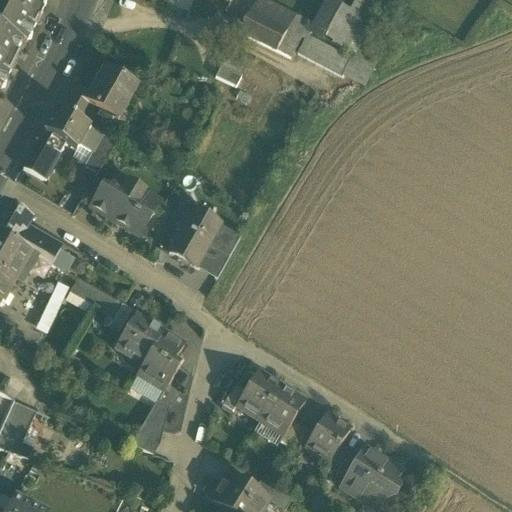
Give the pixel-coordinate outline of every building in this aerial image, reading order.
[(46,0),(0,0),(0,34),(21,46),(24,48),(36,25),(37,25),(38,23),(35,22),(46,0)] [(419,26),(389,9),(381,23),(412,40),(419,26)] [(289,34),(251,15),(240,37),(279,56),(289,34)] [(313,25),(298,18),(289,34),(302,41),(305,42),(313,25)] [(0,34),(0,92),(12,69),(10,68),(21,46),(0,34)] [(302,41),(289,34),(279,56),(291,62),(302,41)] [(352,63),(307,39),(298,57),(343,81),(352,63)] [(247,61),(229,52),(220,69),(238,78),(247,61)] [(137,87),(105,70),(90,98),(86,106),(118,123),(137,87)] [(90,98),(70,87),(56,113),(76,125),(86,106),(90,98)] [(76,125),(56,113),(43,135),(65,148),(75,154),(79,148),(88,132),(76,125)] [(88,132),(79,148),(91,155),(100,139),(88,132)] [(65,148),(43,135),(22,172),(44,184),(65,148)] [(115,147),(100,139),(91,155),(92,156),(84,170),(96,177),(105,162),(115,147)] [(117,180),(108,196),(96,215),(104,220),(125,186),(117,180)] [(105,190),(93,183),(80,205),(96,215),(108,196),(104,193),(105,190)] [(159,206),(125,186),(104,220),(138,240),(159,206)] [(31,226),(2,208),(0,211),(0,239),(37,260),(51,268),(59,254),(26,235),(31,226)] [(239,241),(187,212),(175,233),(180,236),(168,257),(195,272),(195,271),(208,249),(228,261),(239,241)] [(37,260),(0,239),(0,307),(1,308),(20,273),(27,277),(37,260)] [(228,261),(208,249),(195,271),(216,283),(228,261)] [(72,262),(59,254),(51,268),(64,276),(72,262)] [(121,308),(80,285),(72,299),(113,321),(121,308)] [(132,313),(122,307),(113,321),(107,331),(117,337),(125,324),(126,324),(132,313)] [(16,328),(0,320),(0,333),(10,339),(16,328)] [(149,329),(133,320),(114,352),(143,369),(163,336),(164,334),(151,326),(149,329)] [(183,349),(163,336),(143,369),(137,379),(164,395),(177,374),(173,371),(181,360),(178,358),(183,349)] [(245,394),(235,409),(259,424),(281,390),(257,375),(245,394)] [(245,394),(235,388),(222,407),(232,414),(235,409),(245,394)] [(305,405),(281,390),(259,424),(284,439),(293,425),(305,405)] [(0,431),(11,406),(0,400),(0,431)] [(156,404),(136,438),(159,448),(168,411),(156,404)] [(11,406),(0,431),(0,452),(16,458),(34,416),(11,406)] [(325,418),(321,424),(313,437),(303,452),(328,468),(340,448),(349,434),(325,418)] [(284,439),(280,445),(290,451),(303,431),(293,425),(284,439)] [(303,431),(290,451),(300,458),(303,452),(313,437),(303,431)] [(159,448),(136,438),(130,448),(152,459),(159,448)] [(360,461),(340,448),(328,468),(327,468),(347,481),(360,461)] [(377,462),(368,456),(363,463),(360,461),(347,481),(343,488),(356,496),(354,499),(374,511),(381,500),(385,503),(394,501),(397,495),(396,486),(391,483),(398,472),(379,459),(377,462)] [(255,493),(228,477),(211,505),(222,511),(221,511),(262,511),(268,504),(269,502),(255,493)] [(287,511),(292,504),(261,484),(255,493),(269,502),(268,504),(280,511),(287,511)] [(34,511),(15,502),(9,511),(34,511)]
